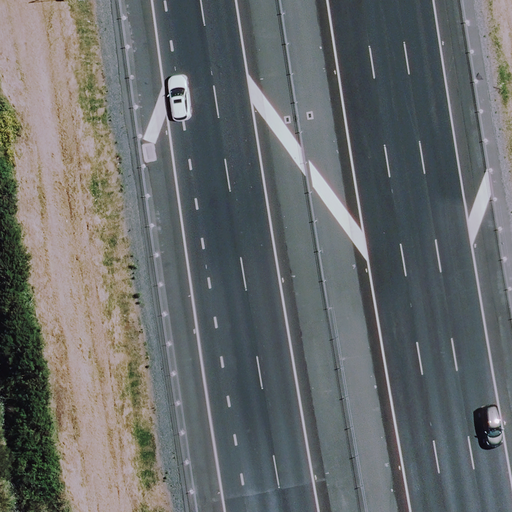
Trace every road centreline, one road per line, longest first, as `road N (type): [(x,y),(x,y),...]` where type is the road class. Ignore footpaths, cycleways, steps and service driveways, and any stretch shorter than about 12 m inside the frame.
road 1 (motorway): [(365,0),(448,511)]
road 2 (motorway): [(285,511),(204,0)]
